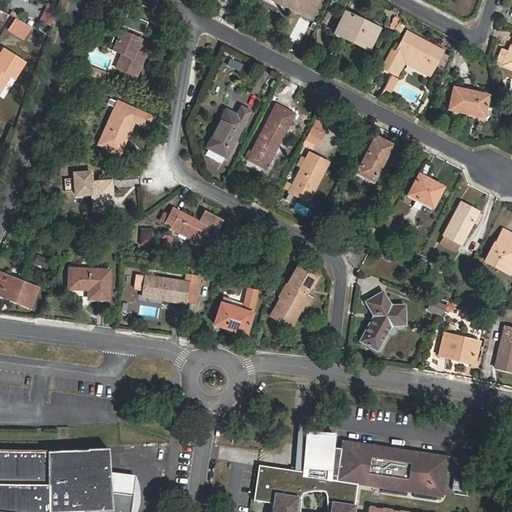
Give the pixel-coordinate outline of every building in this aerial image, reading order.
[(320,0),(270,0),(282,6),(283,4),(303,14),(303,13),(312,17),(320,0)] [(56,9),(47,5),(41,21),(50,25),(56,9)] [(373,25),(345,12),(335,34),(369,51),(379,30),(372,27),(373,25)] [(127,17),(122,31),(129,34),(134,19),(127,17)] [(22,38),(28,26),(12,18),(7,30),(22,38)] [(114,50),(122,53),(116,68),(135,76),(140,62),(137,60),(145,40),(141,39),(134,36),(139,21),(134,19),(129,34),(122,31),(114,50)] [(139,21),(134,36),(141,39),(146,24),(139,21)] [(402,29),(382,67),(398,75),(404,62),(430,75),(443,50),(402,29)] [(511,45),(509,52),(502,49),(498,60),(504,63),(503,64),(511,67),(511,45)] [(430,75),(445,83),(452,55),(443,50),(430,75)] [(0,58),(0,87),(8,75),(12,77),(22,61),(5,51),(0,58)] [(95,78),(98,70),(91,68),(88,75),(95,78)] [(107,74),(98,70),(95,78),(104,81),(107,74)] [(386,91),(394,93),(398,77),(390,75),(386,91)] [(484,116),(489,95),(454,87),(449,109),(484,116)] [(153,119),(117,102),(98,145),(118,153),(124,138),(127,139),(134,123),(148,129),(153,119)] [(226,109),(206,147),(209,149),(224,156),(227,157),(250,111),(241,107),(237,115),(226,109)] [(277,107),(270,121),(268,120),(248,159),(266,168),(293,115),(277,107)] [(325,134),(313,127),(306,140),(318,146),(325,134)] [(374,137),(357,171),(374,180),(391,146),(374,137)] [(224,156),(209,149),(206,155),(221,162),(224,156)] [(329,163),(309,152),(288,192),(308,203),(329,163)] [(424,163),(407,194),(432,208),(444,186),(428,178),(433,168),(424,163)] [(110,180),(92,181),(94,211),(113,209),(110,180)] [(461,244),(462,244),(478,212),(461,202),(444,235),(461,244)] [(172,227),(170,231),(199,246),(209,226),(217,230),(222,220),(205,211),(200,221),(173,208),(165,223),(172,227)] [(134,239),(144,242),(148,230),(146,226),(139,224),(134,239)] [(511,233),(504,229),(487,261),(511,274),(511,272),(511,233)] [(456,253),(461,244),(444,235),(439,244),(456,253)] [(174,248),(175,237),(166,236),(165,248),(174,248)] [(40,251),(32,268),(45,274),(52,256),(40,251)] [(68,289),(88,290),(88,299),(109,300),(110,269),(69,268),(68,289)] [(299,268),(271,316),(290,327),(308,296),(305,294),(315,277),(299,268)] [(0,295),(31,308),(39,288),(0,272),(0,295)] [(145,275),(142,294),(196,303),(198,286),(188,285),(188,282),(145,275)] [(223,296),(214,324),(245,335),(253,312),(257,291),(248,290),(243,310),(229,305),(231,299),(223,296)] [(404,305),(391,305),(382,292),(366,301),(374,315),(360,340),(377,350),(391,325),(405,325),(404,305)] [(495,367),(511,371),(511,328),(505,327),(495,367)] [(449,356),(473,362),(478,341),(444,333),(438,355),(448,358),(449,356)] [(314,438),(310,477),(266,470),(260,505),(279,509),(278,511),(377,511),(376,511),(361,511),(365,489),(450,503),(457,463),(351,446),(349,454),(342,453),(343,441),(314,438)] [(0,511),(0,506),(44,511),(130,511),(133,493),(111,490),(109,470),(108,444),(73,446),(58,446),(42,446),(8,446),(0,445),(0,511)] [(135,474),(109,470),(111,490),(133,493),(135,474)]
